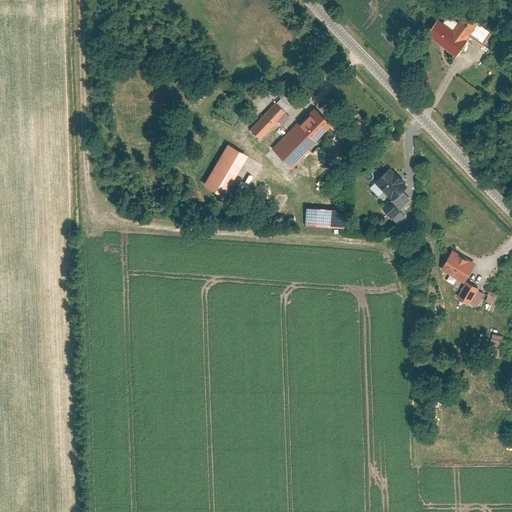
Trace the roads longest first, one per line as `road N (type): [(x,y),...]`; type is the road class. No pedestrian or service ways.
road 1 (residential): [(310,0),(511,205)]
road 2 (unknown): [(351,43),(262,204)]
